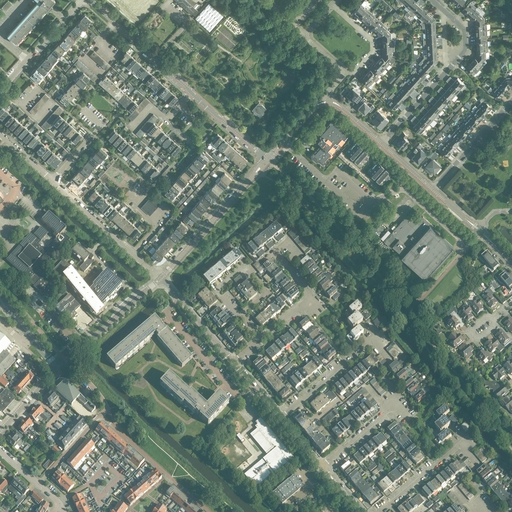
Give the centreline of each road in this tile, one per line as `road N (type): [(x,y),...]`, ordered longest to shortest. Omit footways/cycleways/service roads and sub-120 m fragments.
road 1 (residential): [(37,483),(100,413),(207,511)]
road 2 (tertiary): [(159,278),(267,160)]
road 3 (residential): [(179,299),(165,311),(226,382),(240,398),(254,386)]
road 4 (tertiary): [(58,367),(159,278)]
road 5 (residential): [(280,417),(377,335)]
road 6 (residential): [(320,466),(396,402),(411,417)]
